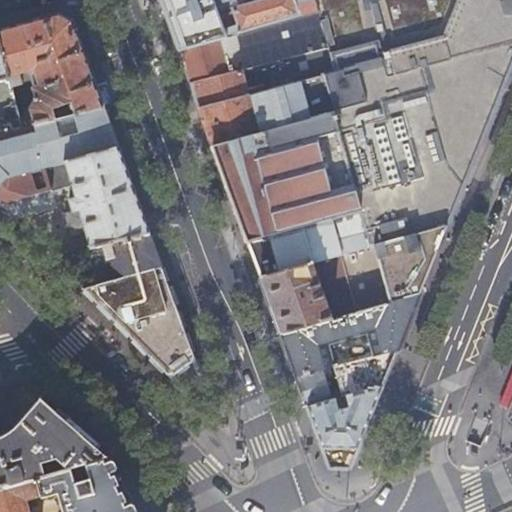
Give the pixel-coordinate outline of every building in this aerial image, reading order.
[(158,0),(161,4),(166,18),(172,35),(178,52),(316,13),(312,0),(262,0),(232,9),(233,13),(218,18),(215,8),(222,6),(220,2),(213,3),(211,0),(158,0)] [(312,0),(316,13),(325,48),(336,45),(343,69),(382,58),(377,36),(371,4),(373,3),(372,0),(312,0)] [(511,0),(508,0),(443,17),(438,0),(372,0),(373,3),(371,4),(377,36),(382,58),(387,75),(511,41),(511,0)] [(508,0),(438,0),(443,17),(508,0)] [(240,72),(325,48),(316,13),(178,52),(184,68),(190,85),(240,72)] [(22,117),(17,118),(20,129),(101,108),(87,69),(69,22),(56,16),(20,25),(0,31),(0,57),(9,88),(19,85),(16,75),(27,72),(32,71),(37,87),(32,89),(30,89),(32,96),(31,97),(28,110),(21,112),(22,117)] [(382,58),(343,69),(332,72),(322,75),(333,114),(310,120),(212,147),(219,165),(223,177),(240,223),(247,243),(361,213),(370,247),(446,224),(511,60),(511,41),(387,75),(382,58)] [(240,72),(190,85),(194,97),(198,109),(247,96),(299,81),(322,75),(332,72),(325,48),(240,72)] [(0,122),(17,118),(9,88),(0,57),(0,205),(50,193),(42,170),(116,149),(113,140),(109,128),(104,116),(101,108),(20,129),(0,133),(0,122)] [(299,81),(247,96),(198,109),(206,130),(212,147),(310,120),(299,81)] [(50,193),(0,205),(0,207),(13,221),(54,210),(52,201),(54,201),(59,193),(58,190),(69,187),(73,201),(67,202),(71,215),(63,217),(69,239),(84,235),(89,250),(147,234),(136,204),(116,149),(42,170),(50,193)] [(370,247),(361,213),(247,243),(253,260),(260,278),(339,256),(370,247)] [(446,224),(370,247),(339,256),(344,275),(355,314),(418,296),(431,262),(435,253),(446,224)] [(154,252),(147,234),(89,250),(51,260),(64,272),(81,289),(160,268),(154,252)] [(339,256),(260,278),(271,309),(280,335),(332,320),(327,307),(331,305),(330,300),(325,301),(318,283),(344,275),(339,256)] [(167,286),(160,268),(81,289),(110,319),(172,301),(167,286)] [(355,314),(344,275),(318,283),(325,301),(330,300),(331,305),(327,307),(332,320),(355,314)] [(332,320),(280,335),(288,357),(296,379),(324,371),(333,369),(396,350),(410,314),(418,296),(355,314),(332,320)] [(177,388),(186,387),(196,380),(199,374),(190,351),(183,331),(172,301),(110,319),(177,388)] [(381,386),(395,352),(396,350),(333,369),(343,398),(348,397),(381,387),(381,386)] [(381,386),(391,390),(405,355),(395,352),(381,386)] [(324,371),(296,379),(302,395),(307,408),(335,400),(324,371)] [(511,409),(511,371),(499,406),(511,411),(511,409)] [(337,400),(335,400),(307,408),(319,444),(328,469),(338,469),(348,470),(381,387),(348,397),(350,407),(340,410),(337,400)] [(4,436),(0,438),(0,490),(45,477),(42,464),(56,461),(66,471),(70,469),(85,465),(107,459),(74,430),(40,401),(28,415),(20,424),(16,428),(10,433),(4,436)] [(117,479),(107,459),(85,465),(89,479),(74,483),(70,469),(66,471),(45,477),(0,490),(0,511),(29,511),(27,502),(40,498),(41,500),(58,495),(62,511),(132,511),(127,500),(123,492),(117,479)]
